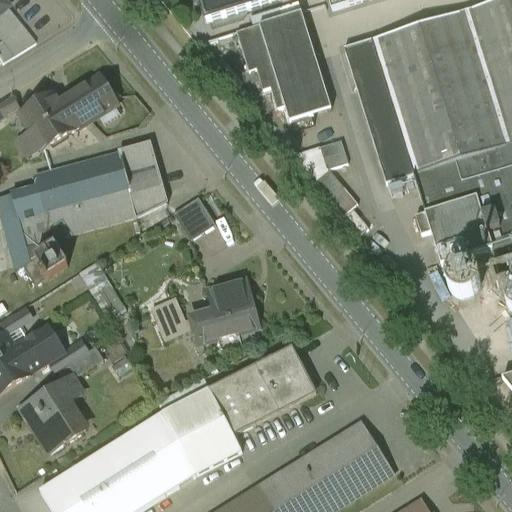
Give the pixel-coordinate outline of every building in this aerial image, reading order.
[(196,0),(194,4),(200,7),(206,26),(287,0),(196,0)] [(371,0),(336,0),(340,9),(371,0)] [(511,0),(345,53),(386,189),(413,180),(511,149),(511,0)] [(272,13),(275,21),(302,13),(299,5),(272,13)] [(36,47),(4,10),(0,13),(0,42),(2,45),(0,46),(0,65),(2,68),(36,47)] [(301,17),(237,38),(249,77),(257,75),(263,96),(271,93),(277,114),(285,112),(290,127),(331,114),(301,17)] [(100,81),(59,107),(77,135),(117,109),(100,81)] [(20,118),(19,118),(31,137),(42,155),(43,156),(77,135),(59,107),(53,97),(20,118)] [(10,101),(0,107),(0,125),(18,115),(20,118),(10,101)] [(31,137),(17,146),(28,163),(42,155),(31,137)] [(361,206),(336,171),(353,158),(337,137),(300,164),(342,221),(361,206)] [(119,159),(37,181),(36,181),(35,181),(38,193),(12,200),(25,252),(52,245),(137,222),(131,200),(163,191),(150,147),(119,156),(119,159)] [(511,207),(511,247),(492,254),(497,270),(491,272),(497,291),(511,286),(511,149),(413,180),(425,218),(507,192),(511,207)] [(425,218),(415,221),(421,240),(431,237),(441,270),(492,254),(511,247),(511,207),(507,192),(425,218)] [(198,203),(173,219),(190,246),(215,230),(198,203)] [(52,245),(25,252),(30,267),(23,271),(36,291),(68,271),(52,245)] [(112,321),(130,310),(101,263),(82,275),(112,321)] [(247,286),(207,297),(215,326),(196,331),(201,348),(218,344),(221,355),(225,357),(239,353),(241,350),(238,338),(260,332),(247,286)] [(176,303),(152,314),(166,346),(189,336),(176,303)] [(25,312),(12,321),(17,328),(21,325),(30,319),(25,312)] [(12,321),(0,328),(0,339),(1,341),(5,339),(6,341),(20,332),(17,328),(12,321)] [(20,332),(6,341),(15,356),(21,352),(20,350),(28,345),(20,332)] [(6,341),(5,339),(1,341),(0,342),(0,399),(31,380),(30,379),(48,368),(64,358),(48,333),(28,345),(20,350),(21,352),(15,356),(6,341)] [(64,358),(48,368),(54,378),(69,370),(89,356),(82,346),(64,358)] [(89,356),(69,370),(77,382),(103,365),(96,352),(89,356)] [(292,352),(209,395),(163,418),(195,481),(242,457),(234,441),(316,399),(318,393),(311,380),(306,378),(292,352)] [(511,379),(502,382),(511,394),(511,379)] [(83,438),(65,410),(83,400),(71,382),(21,413),(51,459),(83,438)] [(41,493),(52,511),(144,511),(195,481),(163,418),(41,493)] [(339,443),(228,511),(341,511),(394,480),(367,437),(344,452),(339,443)]
